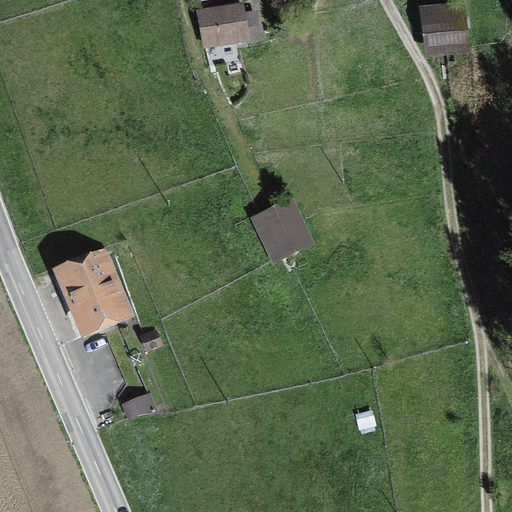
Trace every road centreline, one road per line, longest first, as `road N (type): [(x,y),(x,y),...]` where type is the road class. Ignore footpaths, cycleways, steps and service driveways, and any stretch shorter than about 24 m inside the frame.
road 1 (track): [(481,340),(432,105),(383,0)]
road 2 (tertiary): [(116,511),(0,226)]
road 3 (track): [(481,340),(489,511)]
